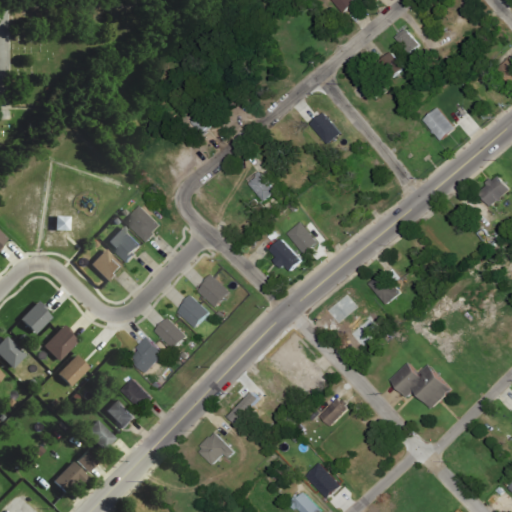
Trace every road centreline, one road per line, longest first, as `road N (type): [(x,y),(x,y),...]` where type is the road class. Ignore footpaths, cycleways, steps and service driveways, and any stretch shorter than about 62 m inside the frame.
road 1 (tertiary): [(88,511),(288,307),(511,122)]
road 2 (residential): [(480,511),(288,307),(193,220),(181,197)]
road 3 (residential): [(181,197),(404,0)]
road 4 (residential): [(206,232),(119,314),(102,311),(43,264),(20,271),(0,291)]
road 5 (residential): [(354,511),(511,372)]
road 6 (residential): [(425,198),(318,74)]
